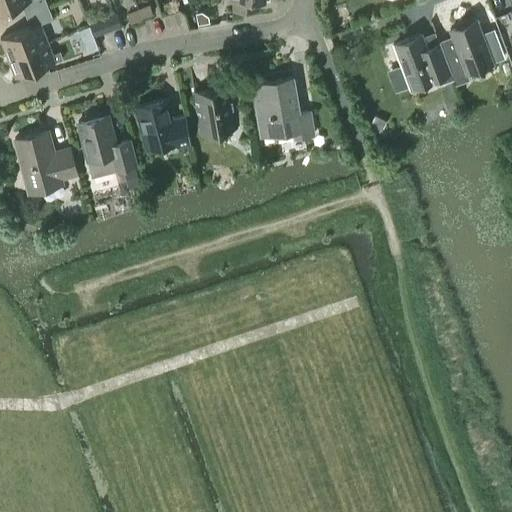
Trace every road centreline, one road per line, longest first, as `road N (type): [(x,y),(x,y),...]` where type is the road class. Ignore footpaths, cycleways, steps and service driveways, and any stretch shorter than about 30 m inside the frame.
road 1 (track): [(356,305),(73,397),(0,403)]
road 2 (residential): [(0,98),(145,53),(309,21)]
road 3 (residential): [(363,152),(309,21)]
